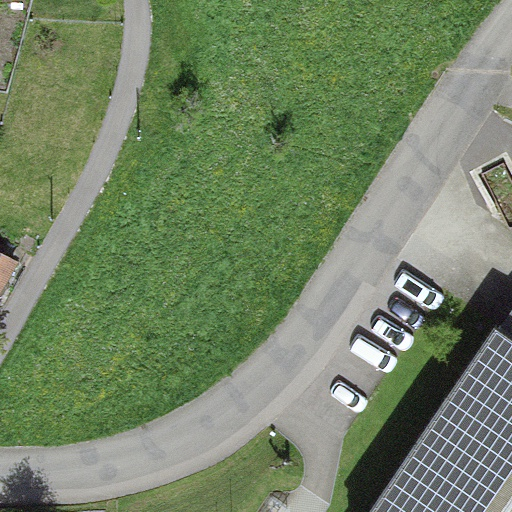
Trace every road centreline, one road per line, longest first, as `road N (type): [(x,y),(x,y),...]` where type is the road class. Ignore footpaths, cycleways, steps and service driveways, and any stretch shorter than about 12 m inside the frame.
road 1 (residential): [(0,479),(169,455),(274,385),(467,79)]
road 2 (residential): [(135,0),(141,29),(125,119),(0,347)]
